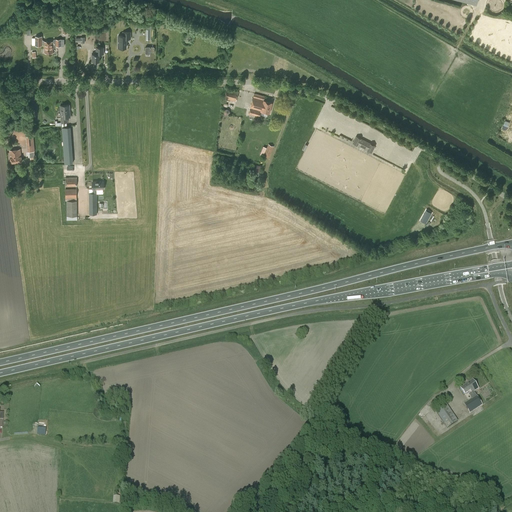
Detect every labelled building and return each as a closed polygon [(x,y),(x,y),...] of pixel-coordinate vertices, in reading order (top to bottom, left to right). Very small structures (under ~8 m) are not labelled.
[(127,42),(128,42),(130,41),(130,39),(131,39),(131,32),(123,32),(123,35),(118,35),(118,48),(127,48),(127,42)] [(44,41),(42,39),(42,37),(35,37),(35,46),(42,46),(42,45),(45,45),(45,53),(53,53),(53,49),(54,49),(56,47),(56,46),(64,46),(64,39),(56,39),(56,41),(53,41),(53,42),(45,42),(44,42),(44,41)] [(96,63),(96,62),(99,62),(99,54),(103,54),(104,47),(96,47),(96,54),(92,54),(92,61),(93,62),(93,63),(96,63)] [(150,56),(150,54),(150,52),(154,52),(154,48),(154,47),(150,47),(145,47),(146,47),(145,53),(146,53),(145,54),(146,54),(146,56),(150,56)] [(224,98),(236,102),(238,92),(226,89),(224,98)] [(272,102),(264,100),(265,96),(254,93),(248,114),(259,117),(261,111),(269,113),(272,102)] [(68,122),(67,117),(70,117),(69,105),(60,106),(61,118),(60,118),(61,123),(62,127),(67,126),(67,122),(68,122)] [(70,127),(62,127),(65,164),(73,163),(70,127)] [(26,137),(28,152),(35,151),(33,136),(26,137)] [(356,136),(352,143),(357,146),(357,145),(367,150),(371,153),(375,146),(356,136)] [(259,166),(264,168),(273,146),(268,144),(267,148),(264,147),(261,155),(263,156),(259,166)] [(11,163),(22,161),(20,149),(9,150),(11,163)] [(65,183),(65,187),(77,186),(77,177),(65,177),(65,181),(63,181),(63,183),(65,183)] [(92,181),(93,189),(93,193),(89,193),(89,215),(97,214),(97,193),(97,189),(104,189),(103,181),(92,181)] [(77,220),(77,216),(76,189),(65,189),(65,201),(66,201),(67,220),(77,220)] [(426,210),(420,220),(425,223),(431,213),(426,210)] [(476,397),(476,396),(474,392),(479,389),(472,380),(460,388),(465,395),(470,391),(471,393),(469,395),(471,399),(464,404),(470,414),(482,405),(477,396),(476,397)] [(458,421),(447,404),(436,412),(447,428),(458,421)] [(37,435),(45,436),(46,426),(43,426),(42,428),(38,427),(37,435)]
